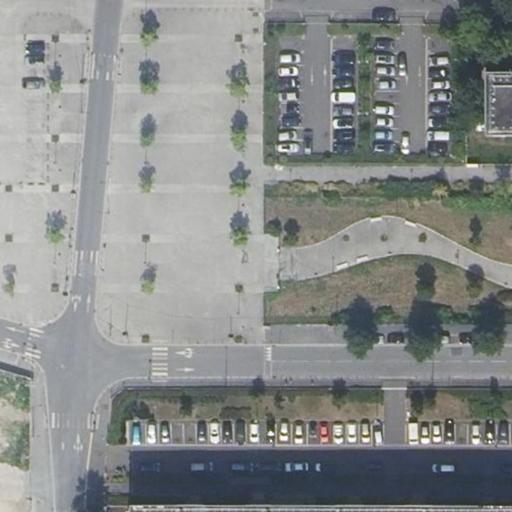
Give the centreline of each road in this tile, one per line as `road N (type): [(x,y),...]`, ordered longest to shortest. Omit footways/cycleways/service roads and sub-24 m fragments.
road 1 (residential): [(69,460),(511,459)]
road 2 (residential): [(71,359),(511,359)]
road 3 (residential): [(110,1),(71,359)]
